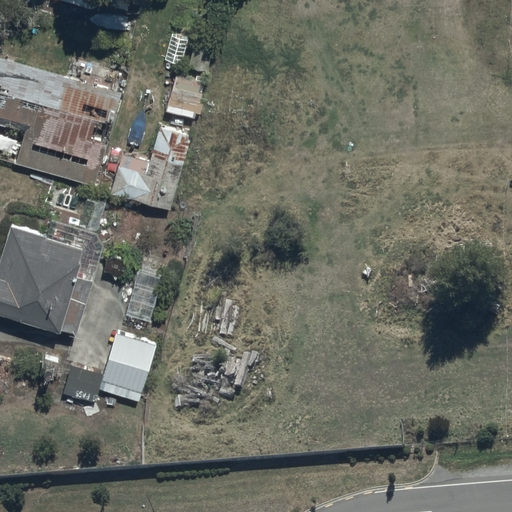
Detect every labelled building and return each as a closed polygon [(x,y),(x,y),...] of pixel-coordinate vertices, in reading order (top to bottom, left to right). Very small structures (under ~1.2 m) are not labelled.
[(189,35),(171,30),(164,55),(182,60),(189,35)] [(208,67),(213,39),(193,35),(188,63),(208,67)] [(69,69),(0,49),(0,115),(25,123),(15,157),(94,179),(107,135),(92,131),(96,115),(111,119),(121,85),(115,83),(118,71),(72,58),(69,69)] [(175,72),(166,104),(195,112),(196,107),(201,109),(209,81),(175,72)] [(171,204),(192,128),(160,120),(150,155),(123,148),(112,187),(171,204)] [(84,240),(12,218),(0,256),(0,304),(78,328),(95,272),(79,267),(83,252),(81,251),(84,240)] [(164,268),(140,262),(128,306),(152,312),(164,268)] [(140,396),(156,339),(117,327),(99,383),(140,396)]
